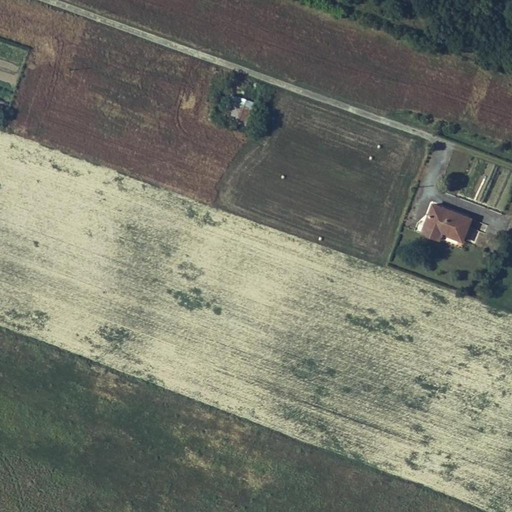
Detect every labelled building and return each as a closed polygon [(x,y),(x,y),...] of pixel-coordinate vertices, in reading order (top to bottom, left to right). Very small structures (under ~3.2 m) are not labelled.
[(234,109),(249,114),(251,109),(230,101),(228,107),(234,109)] [(234,109),(228,107),(224,118),(245,125),(247,121),(232,116),(234,109)] [(234,109),(232,116),(247,121),(249,114),(234,109)] [(461,240),(467,226),(469,218),(432,204),(424,226),(441,233),(461,240)] [(421,233),(438,240),(441,233),(424,226),(422,232),(421,233)]
